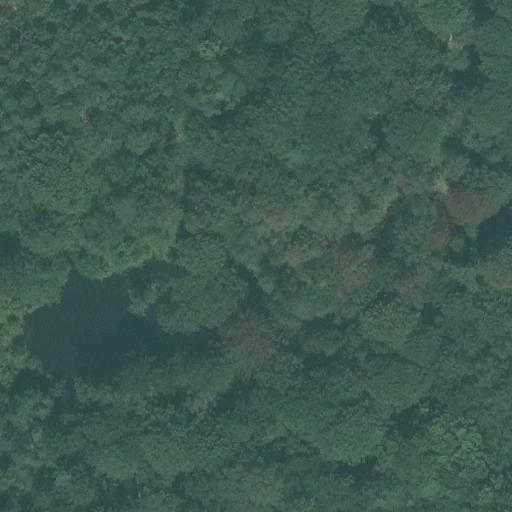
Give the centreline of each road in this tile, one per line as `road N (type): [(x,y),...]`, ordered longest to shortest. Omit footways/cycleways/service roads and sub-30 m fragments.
road 1 (track): [(490,511),(263,398)]
road 2 (track): [(203,248),(134,202),(45,197),(0,212)]
